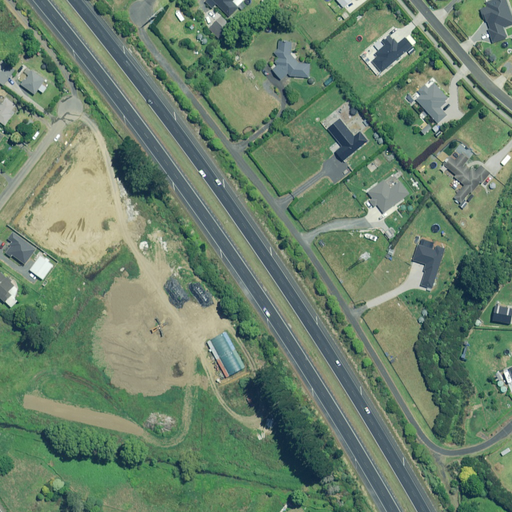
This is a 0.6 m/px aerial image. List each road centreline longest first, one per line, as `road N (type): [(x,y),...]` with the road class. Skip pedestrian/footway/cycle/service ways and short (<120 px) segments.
road 1 (motorway): [(389,511),(225,252),(40,0)]
road 2 (motorway): [(77,0),(204,165),(420,511)]
road 3 (residential): [(511,425),(461,452),(436,450),(422,439),(312,259),(147,43),(139,13)]
road 4 (residential): [(511,104),(414,0)]
